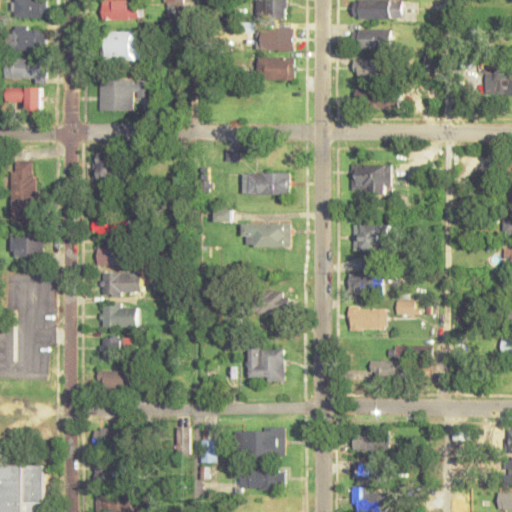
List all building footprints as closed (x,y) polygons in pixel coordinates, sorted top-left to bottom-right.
[(47,0),(15,0),(15,16),(47,16),(47,0)] [(103,18),(141,18),(141,0),(103,0),(103,18)] [(287,0),(257,0),(258,18),(288,18),(287,0)] [(354,18),(394,18),(394,2),(354,2),(354,18)] [(258,28),(258,50),(296,50),(296,28),(258,28)] [(46,29),(8,29),(8,50),(46,50),(46,29)] [(354,30),(354,48),(392,48),(392,30),(354,30)] [(105,59),(140,59),(140,32),(105,32),(105,59)] [(296,57),(259,57),(259,78),(296,78),(296,57)] [(6,59),(6,79),(47,79),(47,59),(6,59)] [(389,78),(389,59),(355,59),(355,78),(389,78)] [(511,72),(487,72),(487,97),(511,97),(511,72)] [(153,97),(153,80),(102,80),(102,110),(135,110),(135,97),(153,97)] [(43,87),(8,87),(8,101),(27,101),(27,108),(43,108),(43,87)] [(401,108),(401,88),(357,88),(357,108),(401,108)] [(99,179),(123,179),(123,153),(99,153),(99,179)] [(14,160),(14,216),(39,216),(39,160),(14,160)] [(392,193),(392,165),(352,165),(352,193),(392,193)] [(291,172),(245,172),(245,193),(291,193),(291,172)] [(129,234),(129,215),(95,216),(95,234),(129,234)] [(292,247),(292,222),(244,222),(244,247),(292,247)] [(354,250),(391,250),(391,225),(354,225),(354,250)] [(13,232),(13,256),(45,256),(45,232),(13,232)] [(137,264),(137,247),(99,247),(99,264),(137,264)] [(104,293),(144,293),(144,273),(104,273),(104,293)] [(384,292),(384,273),(351,273),(351,292),(384,292)] [(0,307),(33,307),(33,291),(0,290),(0,307)] [(269,311),(290,308),(287,290),(267,293),(269,311)] [(398,314),(420,314),(420,300),(398,300),(398,314)] [(140,326),(140,305),(104,305),(104,326),(140,326)] [(350,330),(387,330),(387,307),(350,307),(350,330)] [(33,378),(33,330),(17,330),(17,378),(33,378)] [(0,377),(14,378),(14,331),(0,331),(0,377)] [(134,337),(104,337),(104,358),(134,358),(134,337)] [(511,338),(502,339),(502,356),(511,356),(511,338)] [(398,346),(398,356),(434,356),(434,346),(398,346)] [(287,380),(287,347),(250,347),(250,380),(287,380)] [(402,378),(402,360),(372,360),(372,378),(402,378)] [(101,369),(101,388),(132,388),(132,369),(101,369)] [(190,427),(178,427),(178,454),(190,455),(190,427)] [(286,456),(286,428),(238,428),(238,456),(286,456)] [(97,449),(132,449),(132,429),(97,429),(97,449)] [(390,450),(390,430),(354,430),(354,450),(390,450)] [(203,461),(218,461),(218,438),(203,438),(203,461)] [(97,463),(97,482),(131,482),(131,463),(97,463)] [(385,481),(385,463),(354,463),(354,481),(385,481)] [(0,464),(0,511),(29,511),(29,503),(47,502),(47,464),(0,464)] [(236,468),(236,488),(286,488),(286,468),(236,468)] [(385,510),(385,488),(352,488),(352,510),(385,510)] [(511,491),(499,491),(499,510),(511,510),(511,491)] [(96,511),(135,511),(136,493),(96,493),(96,511)]
